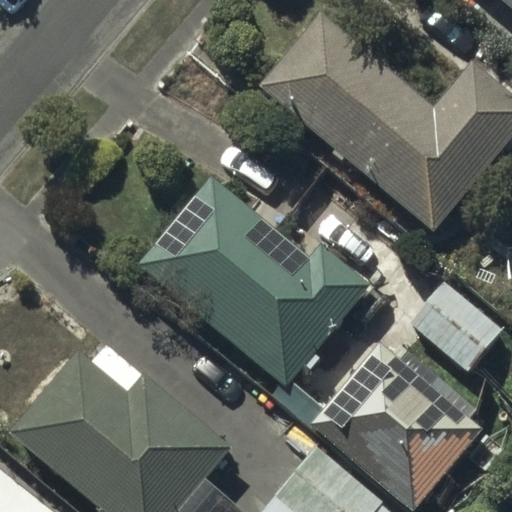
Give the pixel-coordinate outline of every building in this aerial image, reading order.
[(511,0),(495,0),(511,14),(511,0)] [(320,17),(257,90),(434,237),(511,140),(511,96),(470,63),(433,108),(320,17)] [(210,180),(140,266),(286,391),(369,289),(317,247),(307,258),(210,180)] [(445,284),(410,325),(468,374),(502,334),(445,284)] [(97,511),(181,511),(229,452),(104,345),(89,364),(75,353),(6,439),(97,511)] [(415,511),(482,434),(380,348),(310,427),(407,511),(415,511)] [(389,511),(317,449),(264,511),(389,511)]
